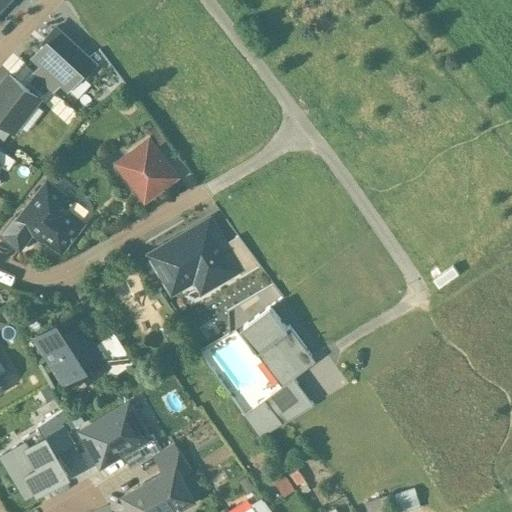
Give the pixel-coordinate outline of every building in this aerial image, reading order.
[(96,64),(56,27),(44,40),(46,43),(33,57),(68,89),(81,75),(83,77),(96,64)] [(38,98),(10,76),(0,88),(0,120),(13,130),(38,98)] [(176,177),(149,140),(117,163),(145,200),(176,177)] [(15,160),(0,149),(0,165),(8,171),(15,160)] [(72,202),(47,183),(20,217),(20,218),(35,230),(61,250),(70,237),(72,239),(73,237),(72,236),(81,223),(66,211),(72,202)] [(20,217),(17,214),(1,235),(20,250),(35,230),(20,218),(20,217)] [(238,269),(209,221),(151,255),(172,291),(201,274),(209,286),(238,269)] [(81,336),(77,338),(73,332),(64,337),(56,324),(36,337),(64,381),(82,370),(88,379),(106,367),(105,364),(93,346),(90,342),(86,344),(81,336)] [(314,358),(290,326),(257,350),(281,382),(314,358)] [(133,363),(114,333),(93,346),(105,364),(112,360),(120,372),(133,363)] [(129,402),(81,430),(101,464),(120,453),(128,449),(128,447),(129,448),(149,437),(130,404),(129,402)] [(32,438),(6,448),(25,498),(79,477),(67,444),(75,441),(63,410),(43,418),(49,436),(34,442),(32,438)] [(191,468),(175,441),(156,452),(164,467),(173,463),(180,475),(191,468)] [(173,463),(164,467),(162,473),(149,481),(165,511),(167,511),(193,498),(180,475),(173,463)] [(295,487),(282,469),(272,476),(285,494),(295,487)] [(165,511),(149,481),(124,494),(130,505),(133,511),(165,511)] [(416,487),(389,495),(394,510),(421,502),(416,487)] [(389,494),(375,498),(379,511),(388,511),(394,510),(389,495),(389,494)] [(274,511),(264,498),(254,505),(258,511),(274,511)] [(379,511),(375,498),(365,501),(368,511),(379,511)]
